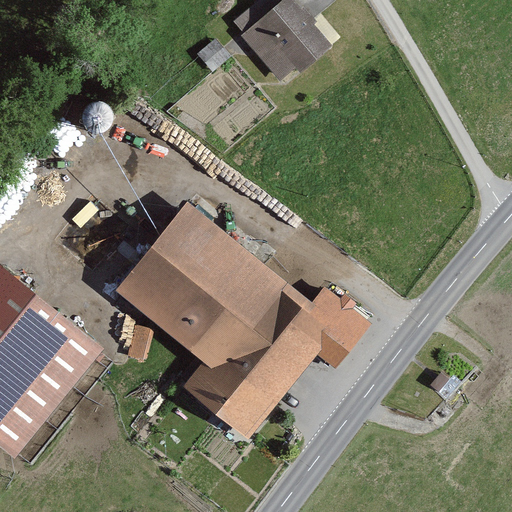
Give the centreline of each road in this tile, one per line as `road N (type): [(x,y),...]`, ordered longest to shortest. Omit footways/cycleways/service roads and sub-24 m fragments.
road 1 (secondary): [(278,511),(388,364),(508,225)]
road 2 (residential): [(508,225),(384,0)]
